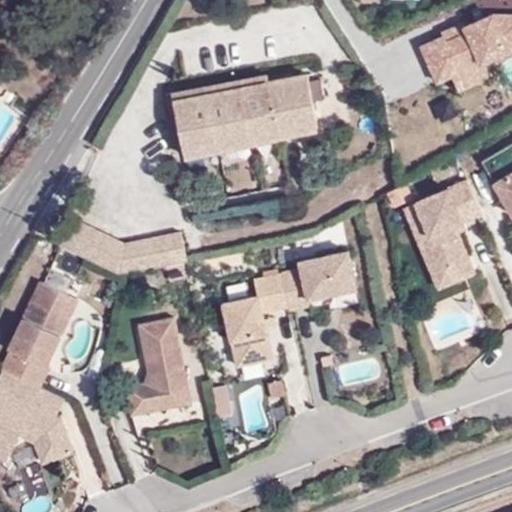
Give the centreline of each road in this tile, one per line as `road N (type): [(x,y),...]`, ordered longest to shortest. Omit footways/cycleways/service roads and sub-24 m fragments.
road 1 (residential): [(152,511),(460,392),(511,363)]
road 2 (tertiary): [(0,236),(144,0)]
road 3 (unknown): [(344,0),(383,43),(456,13)]
